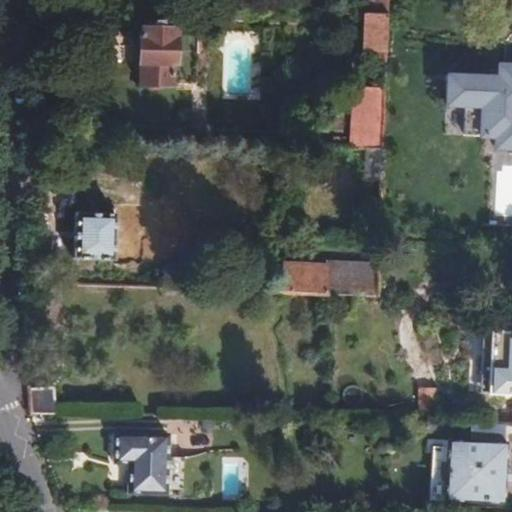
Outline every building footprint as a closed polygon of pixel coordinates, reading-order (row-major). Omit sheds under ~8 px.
[(386,17),(386,0),(363,0),(363,17),(386,17)] [(384,61),(386,17),(363,17),(362,49),(377,50),(377,61),(384,61)] [(139,88),(169,89),(170,85),(184,85),(185,65),(172,64),(173,32),(140,30),(140,39),(138,40),(137,65),(140,66),(139,88)] [(446,74),(445,104),(465,104),(464,134),(495,135),(495,146),(511,146),(511,63),(498,63),(497,75),(446,74)] [(349,148),(382,149),(383,110),(351,110),(349,148)] [(495,216),(511,217),(511,166),(497,166),(495,216)] [(72,259),(132,261),(134,209),(114,208),(113,217),(74,215),(72,259)] [(324,295),(377,297),(378,262),(326,261),(326,266),(324,295)] [(287,294),(324,295),(326,266),(288,264),(287,294)] [(487,394),(511,395),(511,333),(490,333),(487,394)] [(28,416),(51,416),(50,389),(26,388),(28,416)] [(507,442),(507,424),(473,424),(471,441),(449,440),(448,450),(447,502),(508,503),(509,481),(509,467),(510,443),(507,442)] [(125,496),(164,497),(165,437),(111,436),(110,468),(126,469),(125,496)] [(447,502),(448,450),(433,450),(432,502),(447,502)] [(239,462),(221,462),(222,501),(240,501),(239,462)]
